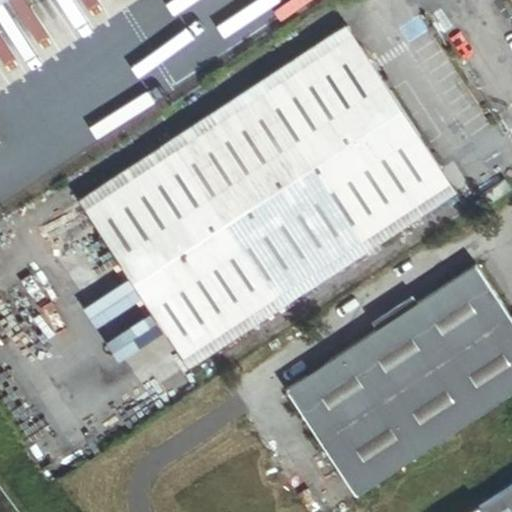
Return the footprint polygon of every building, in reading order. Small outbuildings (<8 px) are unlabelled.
[(391,90),(383,78),(347,23),(78,201),(188,367),(457,190),(391,90)] [(388,74),(383,78),(391,90),(396,86),(388,74)] [(482,194),(486,201),(509,186),(505,179),(482,194)] [(511,190),(509,186),(486,201),(491,207),(511,192),(511,190)] [(511,316),(478,265),(414,307),(378,330),(288,389),(358,497),(511,396),(511,316)] [(378,330),(414,307),(408,297),(372,321),(378,330)] [(511,511),(511,484),(469,511),(511,511)]
